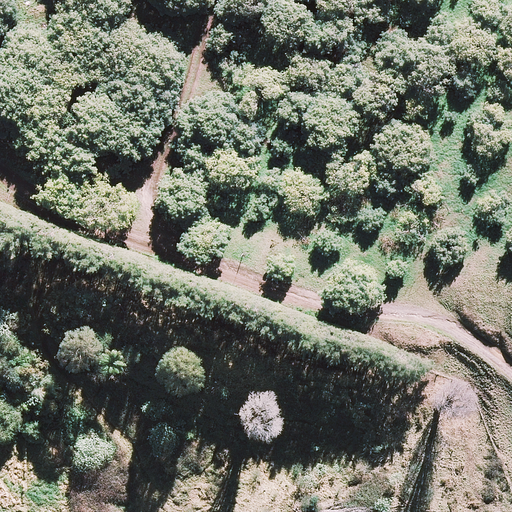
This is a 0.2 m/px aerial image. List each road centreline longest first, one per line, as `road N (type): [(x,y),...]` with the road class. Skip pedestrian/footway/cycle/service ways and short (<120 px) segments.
road 1 (unclassified): [(95,258),(189,311),(391,306),(455,323),(511,362)]
road 2 (track): [(179,511),(169,448),(64,327),(48,279),(54,269),(95,258)]
